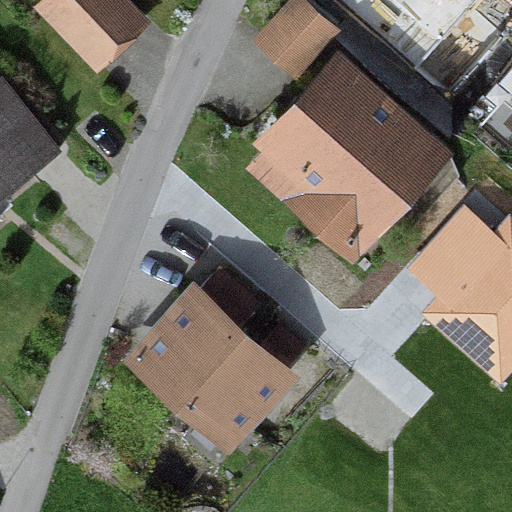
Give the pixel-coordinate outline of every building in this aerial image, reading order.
[(120,0),(50,0),(45,4),(96,58),(138,18),(120,0)] [(307,0),(291,0),(262,34),(298,66),(335,24),(307,0)] [(394,0),(440,41),(475,0),(394,0)] [(338,62),(271,137),(316,177),(300,195),(350,240),(433,148),(338,62)] [(0,194),(59,148),(22,101),(0,117),(0,194)] [(511,222),(510,221),(433,307),(475,344),(492,323),(511,340),(511,222)] [(137,355),(227,434),(285,368),(195,289),(137,355)]
